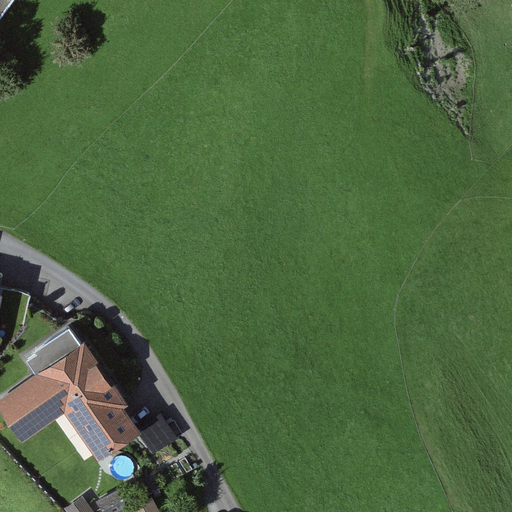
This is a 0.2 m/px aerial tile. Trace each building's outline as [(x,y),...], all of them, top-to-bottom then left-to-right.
[(0,0),(0,26),(18,0),(0,0)] [(28,362),(37,375),(0,400),(0,411),(11,428),(22,443),(23,444),(65,415),(98,463),(100,461),(110,454),(140,433),(124,410),(126,410),(70,330),(35,354),(36,356),(28,362)] [(161,418),(142,431),(155,451),(175,438),(161,418)] [(67,511),(94,511),(83,497),(65,510),(67,511)] [(132,511),(159,511),(152,499),(132,510),(132,511)]
